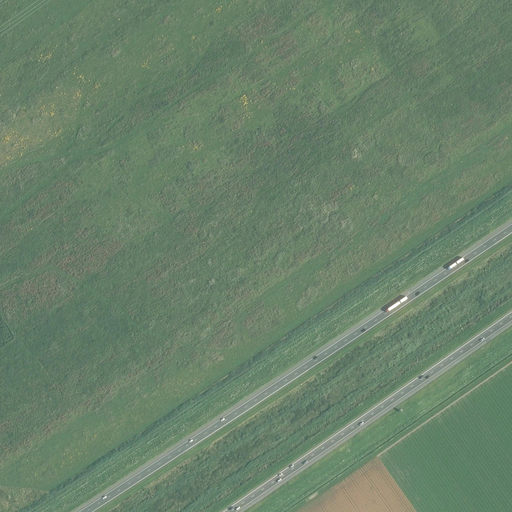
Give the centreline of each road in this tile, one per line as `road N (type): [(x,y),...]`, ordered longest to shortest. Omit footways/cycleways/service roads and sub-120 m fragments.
road 1 (motorway): [(511,224),(78,511)]
road 2 (motorway): [(231,511),(511,314)]
